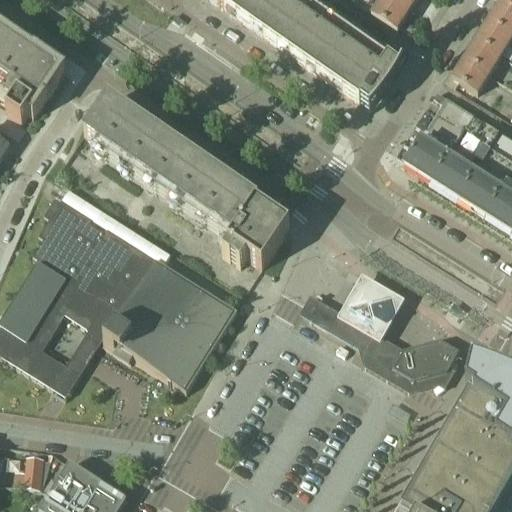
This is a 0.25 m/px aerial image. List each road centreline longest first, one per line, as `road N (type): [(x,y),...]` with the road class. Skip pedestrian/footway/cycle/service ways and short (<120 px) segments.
road 1 (tertiary): [(353,186),(95,0)]
road 2 (residential): [(199,470),(278,336),(337,212)]
road 3 (tertiary): [(113,53),(337,212)]
road 4 (residential): [(369,161),(353,140),(166,7)]
road 5 (tertiary): [(337,212),(511,328)]
road 6 (residential): [(0,227),(34,159),(113,53)]
road 7 (residential): [(199,470),(159,454),(0,428)]
road 8 (residential): [(369,161),(470,0)]
road 9 (tertiary): [(511,287),(353,186)]
